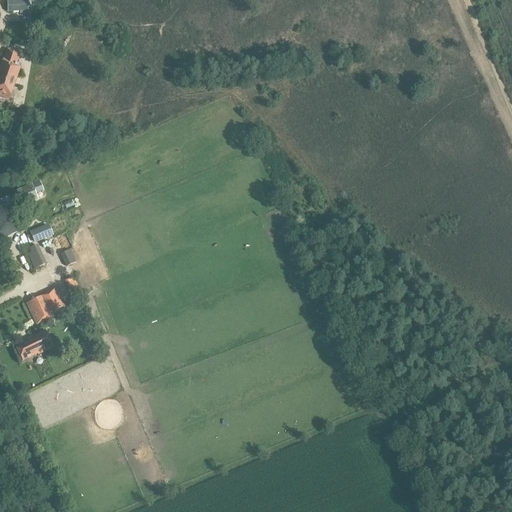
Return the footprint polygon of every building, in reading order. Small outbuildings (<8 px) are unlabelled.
[(11,2),(7,2),(7,12),(12,12),(20,12),(20,14),(28,14),(28,12),(28,1),(26,1),(11,2)] [(5,61),(0,76),(0,94),(11,98),(20,65),(14,64),(18,52),(9,49),(5,61)] [(38,181),(13,193),(19,207),(25,205),(25,207),(30,205),(29,203),(37,199),(35,194),(42,190),(38,181)] [(9,194),(0,198),(0,200),(4,210),(14,205),(9,194)] [(0,235),(19,228),(17,221),(0,226),(0,235)] [(48,225),(30,233),(34,244),(53,236),(48,225)] [(70,251),(60,255),(66,268),(76,263),(70,251)] [(48,253),(40,257),(46,267),(54,263),(48,253)] [(74,284),(65,287),(71,302),(80,299),(74,284)] [(41,297),(50,317),(54,315),(53,311),(64,306),(57,290),(41,297)] [(50,317),(41,297),(28,303),(37,323),(50,317)] [(32,338),(16,346),(23,361),(38,354),(53,347),(45,330),(32,337),(32,338)]
